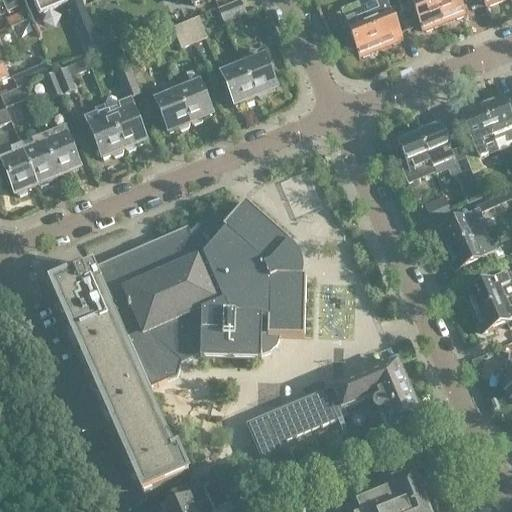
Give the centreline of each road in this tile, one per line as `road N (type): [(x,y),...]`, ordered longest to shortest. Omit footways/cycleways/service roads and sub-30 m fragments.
road 1 (residential): [(502,488),(335,121)]
road 2 (residential): [(0,253),(335,121)]
road 3 (residential): [(104,511),(0,275)]
road 4 (residential): [(511,48),(335,121)]
road 5 (residential): [(335,121),(284,0)]
